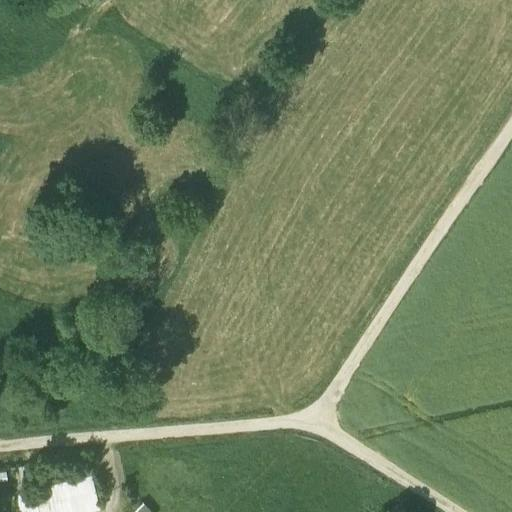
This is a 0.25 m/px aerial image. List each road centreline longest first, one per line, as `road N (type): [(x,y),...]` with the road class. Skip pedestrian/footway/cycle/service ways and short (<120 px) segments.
road 1 (track): [(127,439),(316,417),(511,121)]
road 2 (track): [(457,511),(316,417)]
road 3 (residential): [(0,449),(127,439)]
